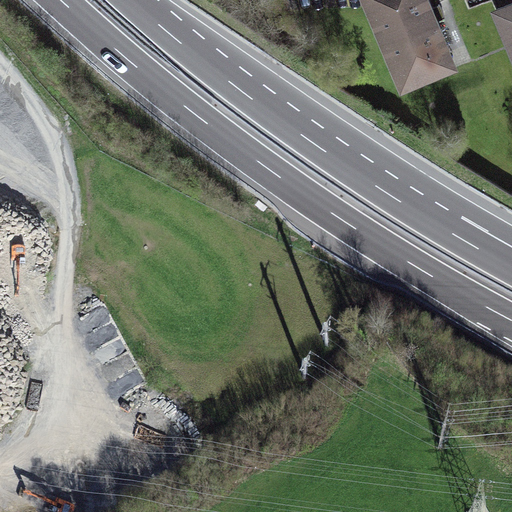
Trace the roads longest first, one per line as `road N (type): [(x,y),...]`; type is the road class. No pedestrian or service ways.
road 1 (motorway): [(59,0),(263,167),(511,321)]
road 2 (motorway): [(511,265),(321,148),(132,0)]
